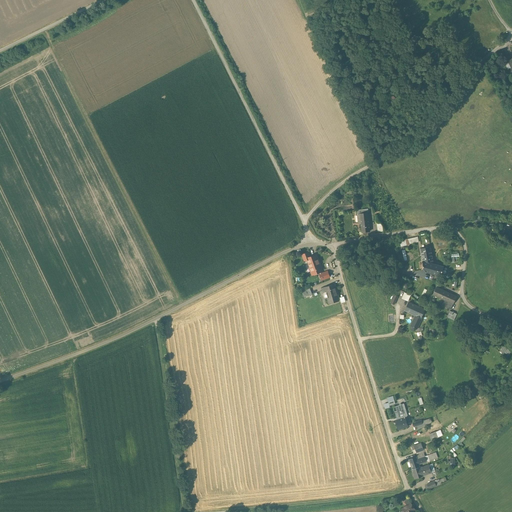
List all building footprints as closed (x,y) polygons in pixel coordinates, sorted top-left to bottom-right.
[(368,209),(357,210),(358,223),(361,223),(362,232),(370,231),(369,226),(370,226),(368,209)] [(430,247),(420,248),(423,261),(422,261),(424,269),(426,271),(441,275),(443,267),(430,263),(433,262),(430,247)] [(307,259),(313,274),(322,271),(320,264),(318,258),(318,259),(316,255),(310,257),(308,252),(302,254),(304,260),(307,259)] [(328,270),(319,274),(321,281),(330,277),(328,270)] [(441,276),(434,274),(432,280),(438,282),(441,276)] [(334,284),(321,288),(323,293),(327,292),(329,297),(328,298),(329,303),(339,301),(334,284)] [(440,289),(436,287),(433,294),(444,299),(442,305),(450,309),(456,297),(440,289)] [(310,288),(301,291),(304,297),(312,294),(310,288)] [(402,298),(408,301),(411,295),(405,292),(402,298)] [(425,310),(409,302),(405,310),(416,315),(413,322),(418,325),(422,317),(421,317),(425,310)] [(457,314),(450,310),(447,317),(454,320),(457,314)] [(508,355),(511,349),(504,346),(501,351),(508,355)] [(385,408),(390,407),(390,405),(396,404),(394,395),(387,397),(388,402),(384,403),(385,408)] [(397,420),(405,417),(405,416),(407,415),(404,404),(395,406),(397,412),(395,413),(397,420)] [(397,420),(395,420),(398,429),(408,426),(405,417),(397,420)] [(415,429),(433,422),(430,417),(422,420),(413,424),(415,429)] [(441,429),(429,433),(431,439),(443,435),(441,429)] [(425,456),(409,461),(412,469),(420,466),(419,464),(426,461),(425,456)] [(420,466),(412,469),(415,478),(431,472),(428,465),(420,468),(420,466)] [(443,479),(425,482),(427,488),(441,485),(440,481),(443,480),(443,479)] [(411,503),(402,508),(403,510),(399,511),(415,511),(414,510),(415,509),(411,503)]
